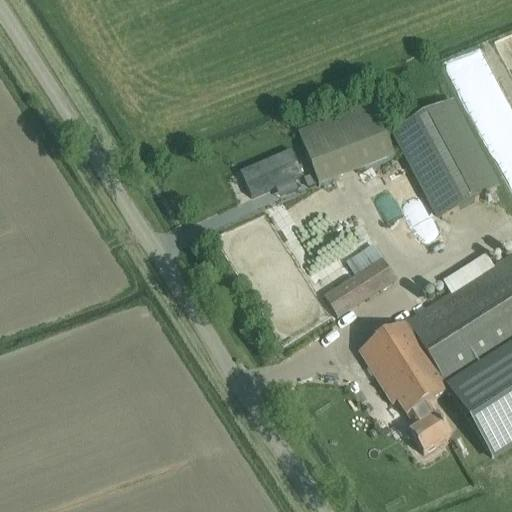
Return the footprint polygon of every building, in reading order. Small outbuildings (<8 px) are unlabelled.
[(511,33),(497,41),(511,71),(511,33)] [(496,191),(449,104),(395,134),(442,221),(496,191)] [(298,134),(318,188),(394,159),(374,105),(298,134)] [(303,178),(292,153),(240,175),(251,201),(303,178)] [(313,177),(305,180),(309,190),(317,186),(313,177)] [(345,266),(354,280),(323,299),(337,321),(395,284),(373,248),(345,266)] [(301,255),(254,273),(262,295),(309,276),(301,255)] [(511,270),(506,261),(359,354),(393,409),(397,406),(406,419),(407,418),(427,406),(448,392),(491,460),(511,446),(511,270)] [(436,419),(427,406),(407,418),(415,432),(409,435),(423,457),(451,440),(438,418),(436,419)]
